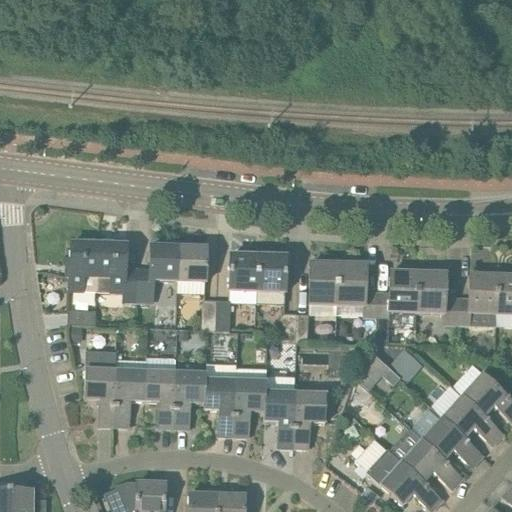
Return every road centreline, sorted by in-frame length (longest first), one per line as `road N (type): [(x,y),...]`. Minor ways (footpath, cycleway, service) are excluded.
road 1 (tertiary): [(481,214),(304,208),(10,170)]
road 2 (residential): [(62,471),(29,353),(10,170)]
road 3 (residential): [(330,511),(300,489),(240,465),(175,460),(62,471)]
